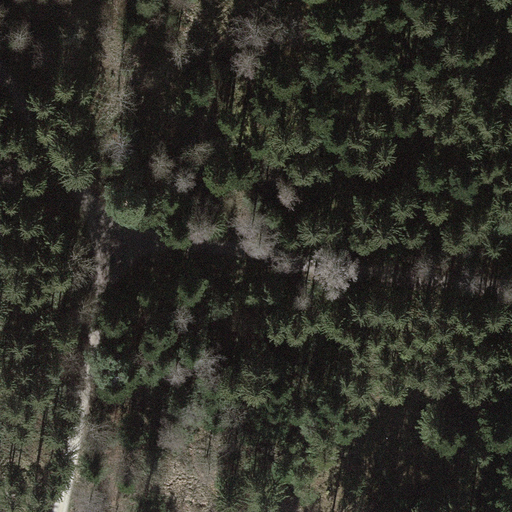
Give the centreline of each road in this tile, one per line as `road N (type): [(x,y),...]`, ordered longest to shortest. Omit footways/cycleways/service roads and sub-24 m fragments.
road 1 (track): [(0,69),(83,189),(122,223),(154,235),(511,290)]
road 2 (track): [(122,223),(91,353),(67,511)]
